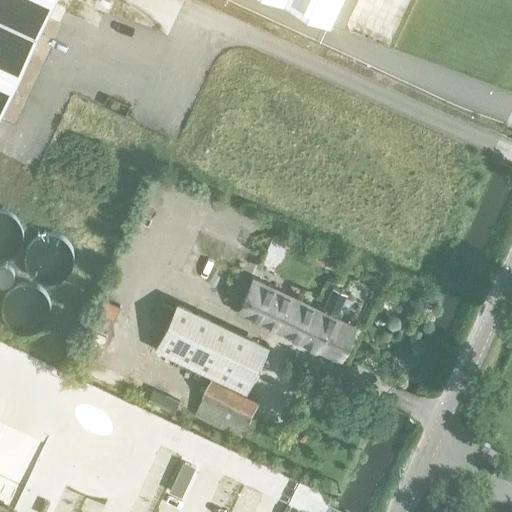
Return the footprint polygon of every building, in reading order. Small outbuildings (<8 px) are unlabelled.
[(0,0),(0,113),(45,16),(52,0),(0,0)] [(279,0),(331,24),(342,0),(279,0)] [(53,297),(45,283),(75,265),(77,250),(65,231),(44,229),(29,238),(24,230),(25,224),(15,209),(0,207),(0,279),(5,280),(2,305),(15,326),(32,328),(51,316),(53,297)] [(329,256),(324,265),(333,269),(338,260),(329,256)] [(239,310),(283,331),(296,337),(298,333),(305,336),(303,340),(305,341),(304,342),(305,342),(306,342),(341,358),(356,325),(334,315),(344,295),(335,291),(326,310),(254,277),(239,310)] [(103,296),(97,309),(115,318),(121,304),(103,296)] [(247,390),(267,347),(175,305),(155,349),(247,390)] [(242,436),(253,413),(259,400),(258,400),(257,400),(212,378),(195,413),(242,436)] [(0,511),(19,511),(14,510),(0,502),(0,511)]
